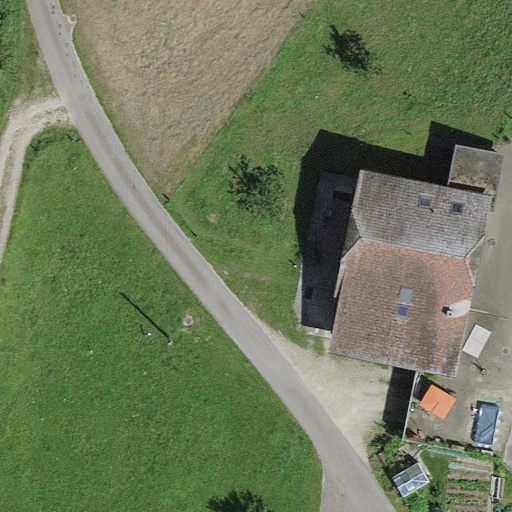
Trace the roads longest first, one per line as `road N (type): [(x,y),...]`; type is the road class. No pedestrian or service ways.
road 1 (track): [(373,511),(81,106),(51,0)]
road 2 (track): [(0,232),(20,152),(44,125),(81,106)]
